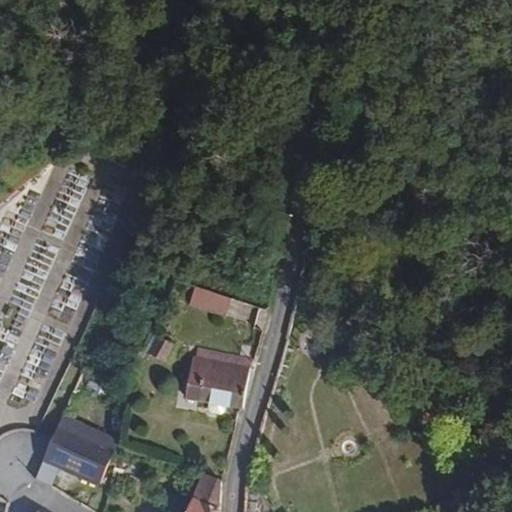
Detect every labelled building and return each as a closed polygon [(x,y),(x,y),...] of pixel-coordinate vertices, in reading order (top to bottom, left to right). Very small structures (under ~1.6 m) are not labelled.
[(191,304),(230,316),(235,298),(197,285),(191,304)] [(165,364),(174,346),(158,337),(149,355),(165,364)] [(251,371),(253,362),(196,351),(195,361),(206,363),(250,372),(251,371)] [(243,411),(250,372),(206,363),(198,402),(243,411)] [(76,436),(80,426),(62,418),(58,428),(76,436)] [(102,486),(118,449),(119,444),(80,426),(76,436),(58,428),(45,460),(102,486)] [(22,435),(23,452),(39,452),(39,435),(22,435)] [(51,487),(60,467),(45,460),(36,481),(51,487)] [(220,511),(222,484),(222,483),(203,477),(190,511),(220,511)] [(261,511),(261,510),(260,505),(257,502),(258,487),(250,486),(247,511),(261,511)]
